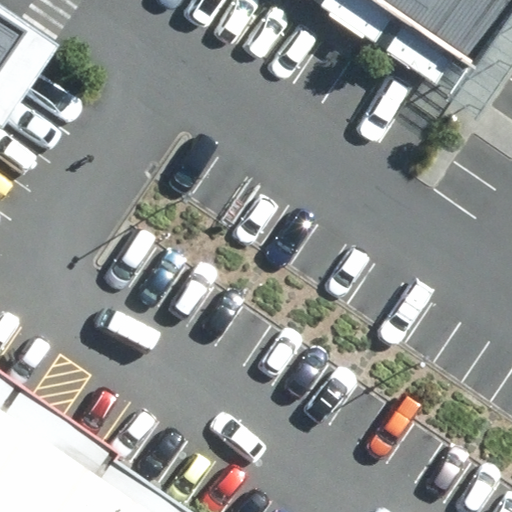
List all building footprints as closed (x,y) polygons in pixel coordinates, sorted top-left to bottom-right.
[(306,0),(361,38),(380,10),(365,0),(306,0)] [(365,0),(380,10),(384,13),(390,17),(416,35),(441,51),(454,60),(495,0),(365,0)] [(469,109),(511,45),(511,0),(495,0),(454,60),(444,74),(434,88),(430,94),(463,117),(469,109)] [(380,10),(361,38),(371,45),(390,17),(384,13),(380,10)] [(390,17),(371,45),(421,79),(441,51),(416,35),(390,17)] [(441,51),(421,79),(434,88),(444,74),(454,60),(441,51)] [(0,511),(47,511),(63,489),(0,442),(0,511)] [(47,511),(95,511),(63,489),(47,511)]
